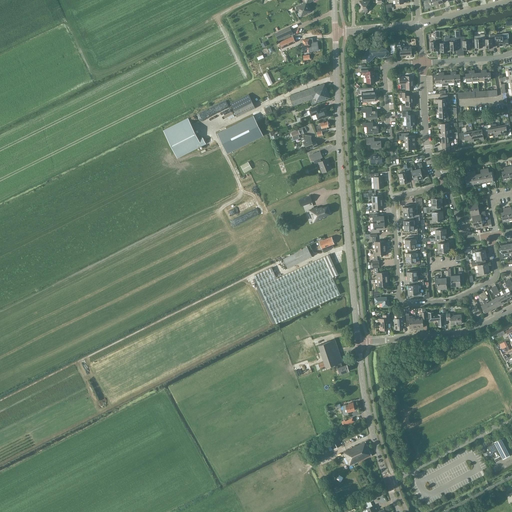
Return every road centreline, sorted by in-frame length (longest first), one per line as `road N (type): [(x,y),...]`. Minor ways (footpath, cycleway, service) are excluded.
road 1 (tertiary): [(358,341),(335,31)]
road 2 (track): [(250,0),(89,74)]
road 3 (tertiary): [(400,511),(368,417),(358,341)]
road 4 (residential): [(358,341),(464,332),(511,308)]
road 5 (residential): [(431,301),(401,302),(396,197)]
road 6 (residential): [(389,158),(385,65),(422,63)]
road 7 (residential): [(443,186),(428,152),(422,63)]
